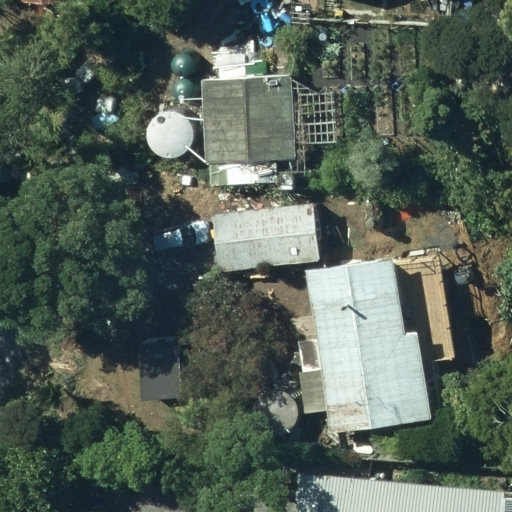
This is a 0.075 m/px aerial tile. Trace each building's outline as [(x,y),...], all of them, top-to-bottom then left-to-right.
[(211,66),(217,151),(305,145),(301,62),(211,66)] [(183,186),(183,211),(212,210),(211,185),(183,186)] [(222,200),(228,259),(331,247),(325,190),(222,200)] [(338,395),(341,418),(445,403),(433,314),(420,315),(411,240),(320,253),(333,355),(310,358),(315,398),(338,395)] [(407,413),(380,413),(380,430),(407,429),(407,413)] [(511,511),(511,471),(350,456),(348,489),(248,483),(246,511),(511,511)]
